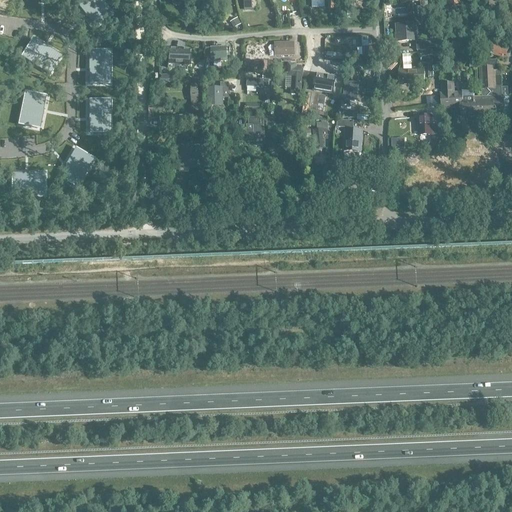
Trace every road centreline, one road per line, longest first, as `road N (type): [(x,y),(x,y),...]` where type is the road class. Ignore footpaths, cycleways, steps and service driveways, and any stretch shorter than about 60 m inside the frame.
road 1 (motorway): [(0,468),(511,446)]
road 2 (motorway): [(511,389),(0,410)]
road 3 (unclassified): [(0,240),(387,224)]
road 4 (track): [(381,31),(189,38),(140,11)]
road 5 (track): [(146,233),(140,0)]
road 6 (residential): [(387,224),(380,0)]
road 7 (unclassified): [(387,224),(511,220)]
